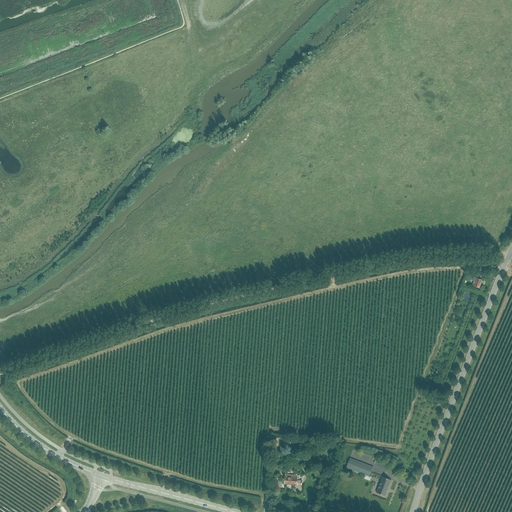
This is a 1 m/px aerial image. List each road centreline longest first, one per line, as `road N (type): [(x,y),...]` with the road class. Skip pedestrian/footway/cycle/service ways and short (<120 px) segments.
road 1 (track): [(505,253),(397,260),(239,294),(0,370)]
road 2 (unclassified): [(412,511),(511,250)]
road 3 (tertiary): [(235,511),(100,475)]
road 4 (tertiary): [(100,475),(40,448),(0,406)]
